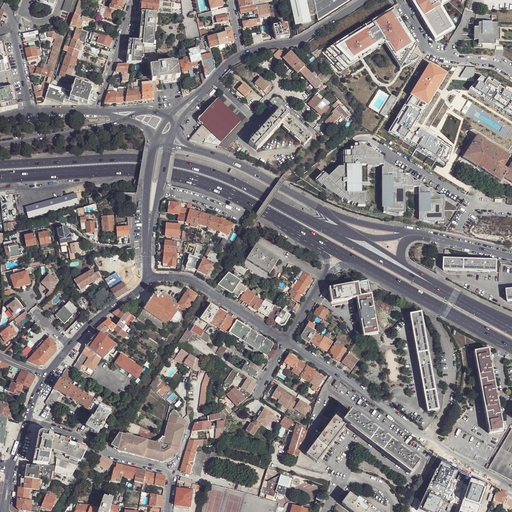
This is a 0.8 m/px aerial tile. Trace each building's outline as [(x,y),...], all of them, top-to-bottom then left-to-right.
[(40,0),(40,3),(54,8),(56,0),(40,0)] [(66,0),(63,11),(69,14),(73,0),(66,0)] [(111,3),(110,5),(118,8),(122,9),(123,4),(124,5),(126,0),(125,0),(124,0),(113,0),(112,4),(111,3)] [(158,13),(159,0),(139,0),(139,4),(142,5),(142,12),(156,13),(158,13)] [(193,0),(181,0),(181,1),(183,16),(172,15),(160,14),(156,34),(156,35),(161,64),(167,63),(167,64),(177,63),(177,60),(184,58),(188,57),(189,57),(188,51),(187,49),(186,42),(187,42),(196,39),(199,38),(202,37),(201,37),(201,35),(200,31),(199,27),(198,21),(196,14),(193,0)] [(170,0),(169,0),(159,0),(158,13),(160,14),(172,15),(173,0),(170,0)] [(183,16),(181,1),(178,1),(176,0),(173,0),(172,15),(183,16)] [(222,2),(221,0),(208,0),(211,10),(223,7),(222,2)] [(252,6),(250,0),(237,0),(240,8),(252,6)] [(290,0),(295,25),(311,21),(309,16),(306,0),(290,0)] [(306,0),(309,16),(316,14),(318,21),(350,0),(306,0)] [(447,0),(442,0),(441,1),(439,7),(451,27),(436,36),(414,0),(410,0),(434,39),(454,27),(441,6),(442,3),(447,0)] [(414,0),(436,36),(451,27),(439,7),(441,1),(442,0),(414,0)] [(102,6),(99,5),(99,6),(102,7),(98,17),(104,19),(104,17),(107,7),(102,6)] [(256,5),(252,6),(240,8),(241,14),(245,13),(253,11),(254,14),(258,14),(256,7),(256,5)] [(269,10),(268,5),(256,7),(258,14),(258,16),(258,18),(264,17),(265,22),(268,22),(267,17),(271,16),(269,10)] [(393,5),(347,34),(349,36),(395,7),(393,5)] [(104,17),(115,20),(118,11),(117,11),(109,8),(107,7),(104,17)] [(211,12),(212,17),(228,13),(227,7),(211,11),(211,12)] [(335,42),(326,48),(343,65),(373,46),(372,43),(380,38),(387,41),(390,45),(389,48),(391,48),(395,52),(393,55),(404,59),(415,41),(395,7),(349,36),(347,34),(345,35),(347,38),(337,44),(335,42)] [(156,13),(142,12),(139,41),(129,40),(126,64),(129,64),(131,63),(141,63),(142,55),(143,55),(144,49),(145,46),(153,47),(154,34),(153,34),(153,31),(154,31),(155,23),(156,13)] [(199,20),(201,20),(212,17),(211,12),(198,15),(199,17),(199,20)] [(74,15),(70,25),(73,26),(81,29),(84,21),(88,22),(89,20),(88,20),(82,18),(78,16),(77,16),(74,15)] [(216,17),(217,23),(228,21),(227,15),(216,17)] [(501,24),(511,24),(511,15),(502,16),(501,24)] [(280,18),(275,19),(271,20),(273,27),(281,26),(281,25),(280,18)] [(255,20),(243,22),(244,29),(256,26),(256,23),(255,20)] [(498,22),(479,21),(478,26),(474,26),(473,46),(494,48),(495,43),(499,43),(499,26),(498,26),(498,22)] [(289,38),(287,25),(284,26),(281,26),(273,27),(274,34),(276,40),(280,39),(289,38)] [(74,34),(72,39),(82,42),(84,43),(86,38),(88,32),(76,29),(74,34)] [(23,34),(25,40),(36,38),(35,35),(38,34),(38,31),(23,34)] [(48,71),(53,73),(62,41),(64,36),(62,34),(56,31),(47,33),(48,37),(57,39),(47,71),(48,71)] [(226,33),(216,36),(219,46),(229,43),(227,32),(226,33)] [(97,43),(100,35),(94,33),(91,41),(95,42),(97,43)] [(263,42),(262,34),(252,37),(253,41),(254,44),(256,43),(263,42)] [(109,47),(112,39),(111,39),(107,37),(100,35),(97,43),(109,47)] [(199,38),(196,39),(197,45),(198,48),(200,56),(201,61),(204,73),(206,80),(215,70),(212,59),(211,54),(210,49),(208,38),(207,35),(206,35),(202,37),(201,37),(202,37),(199,38)] [(345,35),(335,42),(337,44),(347,38),(345,35)] [(210,38),(208,38),(210,49),(212,48),(213,51),(218,49),(219,49),(219,46),(216,36),(210,38)] [(384,42),(393,55),(395,52),(391,48),(389,48),(390,45),(387,41),(380,38),(372,43),(373,46),(343,65),(326,48),(323,50),(342,69),(375,47),(377,44),(381,41),(384,42)] [(72,39),(69,47),(79,51),(80,48),(82,42),(72,39)] [(0,42),(0,74),(10,72),(3,41),(0,42)] [(422,53),(415,41),(404,59),(414,66),(422,53)] [(26,52),(28,58),(32,57),(39,56),(36,46),(34,47),(31,47),(25,48),(26,52)] [(65,46),(63,50),(68,52),(67,56),(76,59),(77,57),(82,58),(84,52),(81,51),(79,51),(69,47),(67,47),(65,46)] [(273,47),(269,48),(279,59),(282,56),(290,49),(288,48),(273,47)] [(188,51),(189,57),(191,64),(197,62),(201,61),(200,56),(198,48),(196,49),(189,50),(188,51)] [(290,49),(282,56),(297,71),(299,69),(304,64),(297,57),(291,50),(290,49)] [(400,66),(404,59),(393,55),(400,66)] [(66,56),(63,66),(74,69),(75,65),(75,63),(77,59),(76,59),(67,56),(66,56)] [(188,59),(184,60),(180,61),(182,73),(186,72),(189,71),(193,70),(192,67),(191,64),(189,57),(188,57),(188,59)] [(167,63),(161,64),(161,65),(150,67),(151,77),(152,81),(180,78),(177,63),(167,64),(167,63)] [(123,79),(129,78),(130,72),(131,65),(129,65),(129,64),(126,64),(121,64),(118,64),(116,71),(115,72),(122,72),(124,72),(123,79)] [(312,72),(304,64),(299,69),(316,86),(318,84),(321,87),(323,84),(320,81),(314,75),(312,72)] [(51,78),(52,74),(53,73),(48,71),(47,71),(45,71),(40,69),(34,67),(34,65),(29,65),(31,75),(36,74),(46,76),(51,78)] [(74,69),(63,66),(59,76),(62,77),(70,80),(74,69)] [(0,112),(19,108),(10,72),(0,74),(0,76),(3,92),(0,92),(0,112)] [(261,75),(255,81),(267,92),(272,87),(269,84),(270,83),(261,75)] [(49,85),(51,78),(46,76),(43,86),(48,88),(49,85)] [(142,78),(142,82),(142,86),(142,87),(142,91),(142,100),(154,99),(153,90),(152,85),(152,84),(152,82),(152,81),(151,77),(142,78)] [(93,87),(98,89),(99,84),(89,81),(87,86),(93,87)] [(244,81),(238,87),(246,95),(252,88),(244,81)] [(53,86),(49,99),(63,104),(65,99),(69,101),(70,98),(79,101),(83,102),(88,104),(93,87),(87,86),(85,85),(75,82),(72,93),(65,91),(66,90),(58,87),(58,88),(53,86)] [(128,84),(128,87),(128,89),(127,92),(126,102),(132,102),(132,92),(132,88),(134,88),(142,87),(142,86),(142,82),(137,83),(137,86),(132,86),(132,83),(128,83),(128,84)] [(45,98),(48,88),(43,86),(42,89),(41,92),(40,97),(43,98),(45,98)] [(189,87),(182,88),(183,95),(190,94),(189,87)] [(132,92),(132,102),(142,100),(142,91),(134,92),(132,92)] [(314,91),(306,99),(309,102),(316,93),(314,91)] [(117,93),(115,103),(126,102),(127,92),(122,92),(120,93),(117,93)] [(105,104),(115,103),(117,93),(113,93),(108,93),(105,104)] [(316,93),(309,102),(321,112),(328,103),(331,100),(325,95),(322,99),(316,93)] [(242,118),(246,114),(225,94),(221,98),(242,118)] [(204,121),(222,140),(242,118),(221,98),(218,96),(203,112),(201,112),(200,113),(198,115),(198,117),(199,119),(201,121),(203,121),(204,121)] [(380,112),(385,115),(393,101),(388,99),(380,112)] [(340,103),(336,100),(333,103),(336,107),(333,110),(334,111),(325,119),(330,124),(342,113),(346,117),(349,114),(350,111),(347,108),(348,108),(344,103),(343,104),(341,102),(340,103)] [(328,103),(321,112),(324,114),(331,106),(328,103)] [(494,105),(487,116),(496,122),(503,111),(494,105)] [(267,121),(274,128),(280,122),(288,113),(281,106),(267,121)] [(288,113),(280,122),(292,132),(300,124),(288,113)] [(221,144),(227,146),(252,119),(247,114),(222,140),(219,144),(221,144)] [(496,122),(487,116),(485,119),(480,128),(477,132),(477,133),(485,138),(496,122)] [(480,128),(485,119),(482,117),(476,126),(477,126),(480,128)] [(222,140),(204,121),(190,137),(218,143),(222,140)] [(256,148),(274,128),(267,121),(249,141),(256,148)] [(312,135),(300,124),(292,132),(304,143),(312,135)] [(485,139),(485,138),(477,133),(462,156),(500,180),(503,175),(507,168),(503,165),(505,162),(510,154),(485,139)] [(378,164),(382,164),(382,160),(382,156),(376,152),(373,152),(373,151),(370,151),(370,149),(368,149),(365,149),(365,146),(359,142),(358,143),(354,143),(354,146),(350,146),(350,150),(346,150),(346,164),(342,164),(342,166),(337,166),(336,167),(338,169),(330,177),(328,175),(322,170),(314,178),(320,184),(321,184),(323,182),(327,185),(325,187),(325,188),(332,192),(333,190),(343,197),(347,202),(351,201),(354,201),(353,199),(357,199),(357,204),(357,205),(364,205),(364,192),(359,192),(359,184),(356,184),(356,180),(358,180),(358,176),(355,176),(355,169),(358,169),(358,164),(367,164),(367,162),(378,162),(378,164)] [(398,170),(382,160),(382,164),(382,175),(383,199),(383,211),(386,211),(386,210),(403,209),(403,197),(403,194),(401,194),(401,188),(404,188),(404,187),(404,184),(412,185),(417,185),(417,182),(409,176),(404,176),(403,173),(398,173),(398,170)] [(503,175),(511,180),(511,160),(509,165),(507,168),(503,175)] [(338,169),(336,167),(328,175),(330,177),(338,169)] [(427,187),(420,183),(420,209),(420,219),(429,221),(430,218),(434,218),(434,221),(437,221),(437,219),(440,219),(440,221),(443,221),(443,199),(438,199),(438,194),(432,190),(427,187)] [(343,197),(333,190),(332,192),(335,194),(335,193),(338,196),(338,197),(341,199),(343,197)] [(76,193),(25,208),(28,217),(79,203),(76,193)] [(179,216),(179,218),(184,219),(185,211),(186,206),(182,205),(180,205),(180,202),(181,201),(170,199),(169,199),(168,204),(169,204),(169,206),(168,210),(179,211),(179,216)] [(198,221),(200,210),(190,207),(189,207),(188,211),(186,219),(190,220),(190,223),(196,225),(197,224),(198,221)] [(211,213),(200,210),(198,221),(199,221),(203,222),(209,223),(211,213)] [(221,216),(211,213),(209,223),(208,224),(218,227),(218,226),(221,216)] [(108,231),(114,230),(113,216),(102,217),(103,232),(108,231)] [(233,222),(221,216),(218,226),(228,232),(233,222)] [(477,218),(476,234),(510,235),(510,219),(477,218)] [(166,233),(179,234),(181,222),(167,221),(166,227),(166,233)] [(11,222),(3,224),(5,234),(12,232),(11,222)] [(97,222),(86,223),(86,229),(87,233),(90,233),(95,233),(95,230),(97,230),(97,222)] [(128,227),(116,228),(117,237),(123,236),(129,236),(128,227)] [(66,228),(58,229),(56,229),(57,233),(59,233),(61,247),(67,245),(66,242),(71,242),(70,235),(69,235),(69,233),(68,232),(67,232),(66,228)] [(38,234),(40,245),(51,242),(49,231),(44,232),(38,234)] [(26,247),(36,245),(34,234),(29,235),(25,236),(26,247)] [(226,245),(230,239),(224,235),(219,243),(226,245)] [(165,243),(165,249),(176,250),(177,238),(166,237),(165,243)] [(23,255),(21,247),(18,247),(17,242),(12,243),(12,240),(4,241),(4,242),(7,258),(23,255)] [(217,242),(214,241),(211,241),(211,240),(208,246),(210,247),(215,249),(217,242)] [(247,256),(270,271),(279,257),(256,242),(247,256)] [(79,243),(67,245),(70,260),(74,259),(73,253),(80,252),(80,251),(79,246),(79,243)] [(176,250),(165,249),(164,257),(163,262),(176,263),(176,250)] [(193,266),(198,268),(203,257),(189,252),(188,257),(186,263),(189,264),(190,265),(191,266),(193,266)] [(203,257),(198,268),(203,270),(207,272),(210,265),(211,266),(214,261),(213,260),(214,259),(213,258),(206,255),(204,254),(203,257)] [(464,269),(464,257),(444,257),(444,268),(464,269)] [(464,269),(497,270),(497,259),(464,257),(464,269)] [(236,261),(229,269),(232,271),(234,267),(244,273),(247,268),(236,261)] [(30,284),(25,269),(13,271),(14,276),(11,277),(14,289),(22,287),(22,289),(26,288),(25,286),(30,284)] [(80,291),(100,278),(97,273),(94,274),(92,270),(74,281),(80,291)] [(241,273),(238,277),(235,275),(232,273),(228,270),(217,282),(224,286),(231,291),(240,278),(241,277),(243,274),(241,273)] [(310,279),(312,275),(304,270),(299,278),(307,283),(310,279)] [(128,290),(125,285),(128,282),(122,273),(118,275),(117,273),(105,281),(116,299),(129,292),(128,290)] [(57,288),(54,286),(58,282),(49,274),(41,283),(49,291),(46,295),(48,298),(57,288)] [(247,286),(249,283),(243,279),(244,278),(241,277),(240,278),(231,291),(235,293),(237,295),(240,291),(242,292),(247,286)] [(296,282),(293,286),(294,287),(301,291),(302,292),(304,289),(305,287),(303,286),(305,283),(296,277),(294,281),(296,282)] [(358,279),(358,280),(329,286),(331,300),(356,295),(362,327),(363,333),(378,330),(375,314),(370,287),(368,277),(358,279)] [(293,286),(291,285),(288,290),(292,292),(290,295),(298,300),(299,297),(300,295),(298,294),(301,291),(294,287),(293,286)] [(247,286),(242,292),(240,296),(245,299),(248,302),(255,292),(254,291),(251,289),(247,286)] [(181,317),(182,317),(183,317),(196,296),(188,290),(179,303),(166,295),(165,297),(178,306),(175,310),(178,312),(181,314),(181,317)] [(182,317),(181,317),(181,314),(178,312),(175,310),(178,306),(165,297),(166,295),(166,293),(164,292),(162,292),(160,294),(156,291),(155,291),(155,292),(153,295),(152,296),(147,304),(146,305),(146,306),(144,308),(143,309),(143,310),(148,313),(146,315),(147,317),(149,318),(151,318),(152,316),(160,322),(161,323),(162,322),(164,324),(164,325),(165,325),(168,322),(169,322),(170,322),(173,323),(172,324),(173,325),(174,324),(176,324),(176,325),(177,325),(177,324),(179,323),(179,324),(180,323),(179,322),(181,320),(182,320),(181,319),(181,318),(182,317)] [(256,292),(255,292),(248,302),(254,305),(258,308),(264,297),(263,299),(255,294),(256,292)] [(274,303),(264,297),(258,308),(263,311),(267,313),(274,303)] [(6,307),(13,317),(8,320),(11,323),(14,320),(20,317),(21,316),(18,312),(22,310),(15,300),(6,307)] [(64,325),(78,310),(69,302),(55,316),(59,320),(64,325)] [(278,305),(274,302),(274,303),(267,313),(272,317),(275,318),(282,307),(281,307),(281,306),(281,305),(279,304),(278,305)] [(323,317),(328,308),(320,303),(318,306),(318,308),(316,307),(314,311),(323,317)] [(215,307),(211,304),(200,319),(208,325),(210,323),(218,309),(215,307)] [(290,312),(282,307),(275,318),(279,321),(281,323),(284,322),(290,312)] [(116,326),(122,330),(127,324),(124,322),(130,314),(121,308),(117,311),(112,314),(121,320),(118,324),(116,326)] [(222,312),(218,309),(210,323),(219,328),(228,315),(222,312)] [(143,310),(137,319),(138,320),(145,324),(145,325),(148,321),(161,331),(165,325),(164,325),(164,324),(162,322),(161,323),(160,322),(152,316),(151,318),(149,318),(147,317),(146,315),(148,313),(143,310)] [(423,321),(421,310),(414,312),(409,312),(427,410),(439,407),(437,397),(434,379),(430,361),(427,345),(423,321)] [(21,316),(20,317),(22,320),(29,315),(26,312),(21,316)] [(133,316),(130,314),(124,322),(127,324),(133,316)] [(232,318),(228,315),(219,328),(224,331),(226,332),(227,331),(229,332),(237,321),(236,321),(232,318)] [(122,330),(116,326),(108,320),(105,319),(104,320),(106,322),(104,323),(103,324),(102,322),(95,328),(100,333),(103,336),(109,330),(111,332),(114,330),(125,338),(128,334),(122,330)] [(315,330),(316,329),(313,326),(315,323),(309,319),(301,332),(302,336),(304,337),(309,340),(310,338),(315,330)] [(145,324),(138,320),(136,322),(135,324),(142,328),(145,324)] [(229,332),(229,333),(243,342),(251,330),(245,326),(237,321),(229,332)] [(15,332),(11,326),(0,334),(0,337),(1,340),(0,340),(3,345),(16,335),(16,334),(15,332)] [(194,326),(191,330),(188,328),(187,330),(193,333),(200,338),(204,333),(204,332),(194,326)] [(103,336),(105,338),(111,332),(109,330),(103,336)] [(193,333),(187,330),(177,345),(209,365),(209,364),(212,360),(190,345),(190,346),(187,344),(187,341),(189,339),(193,333)] [(259,335),(251,330),(243,342),(258,351),(265,339),(259,335)] [(320,333),(315,330),(310,338),(315,341),(318,343),(324,334),(321,332),(320,333)] [(90,345),(87,348),(105,360),(117,346),(114,345),(105,338),(103,336),(100,333),(98,336),(90,345)] [(212,338),(204,333),(200,338),(208,344),(212,338)] [(333,339),(324,334),(318,343),(323,346),(327,349),(333,339)] [(44,366),(56,352),(56,349),(56,344),(49,338),(47,340),(45,339),(47,336),(46,335),(36,347),(37,348),(36,349),(38,350),(36,352),(34,354),(28,361),(27,361),(26,362),(38,367),(44,366)] [(348,350),(350,348),(340,342),(341,339),(338,336),(336,338),(334,343),(329,350),(334,352),(333,354),(335,355),(339,358),(339,357),(342,359),(348,350)] [(270,342),(265,339),(258,351),(262,353),(260,355),(265,358),(272,346),(272,343),(270,342)] [(223,342),(221,345),(222,345),(227,349),(236,354),(238,351),(223,342)] [(4,351),(6,353),(13,345),(12,343),(4,351)] [(227,349),(222,345),(216,354),(222,357),(227,349)] [(491,361),(488,347),(474,349),(489,431),(503,428),(501,419),(501,417),(500,410),(498,400),(496,390),(496,389),(493,377),(492,367),(491,361)] [(102,359),(86,348),(83,353),(76,364),(77,365),(76,367),(75,369),(76,369),(90,378),(93,372),(102,359)] [(351,352),(348,350),(342,359),(341,359),(342,360),(347,364),(351,367),(358,358),(354,355),(356,353),(352,350),(351,352)] [(185,362),(184,363),(193,369),(194,366),(196,359),(190,355),(184,351),(179,358),(185,362)] [(238,351),(236,354),(246,361),(250,364),(250,362),(252,360),(238,351)] [(118,352),(112,361),(137,379),(144,370),(118,352)] [(294,368),(298,361),(294,358),(289,355),(285,362),(288,365),(294,368)] [(202,363),(196,359),(194,366),(200,370),(201,369),(202,363)] [(250,364),(246,361),(243,368),(250,372),(249,374),(255,377),(260,369),(258,367),(253,364),(250,362),(250,364)] [(303,363),(298,361),(294,368),(292,371),(300,377),(307,366),(303,363)] [(10,365),(1,362),(0,363),(0,367),(8,371),(10,365)] [(311,369),(307,366),(300,377),(299,379),(300,379),(302,378),(303,379),(305,380),(310,383),(316,372),(311,369)] [(233,369),(225,381),(231,385),(239,373),(233,369)] [(67,370),(61,380),(60,380),(57,385),(54,389),(55,390),(47,402),(53,406),(61,394),(94,414),(86,427),(97,435),(112,411),(67,384),(73,374),(73,373),(67,370)] [(36,376),(22,371),(17,382),(18,383),(23,385),(30,388),(32,384),(33,382),(36,376)] [(321,376),(316,372),(310,383),(313,385),(312,387),(316,390),(324,377),(321,376)] [(213,376),(206,373),(202,384),(198,409),(205,410),(209,386),(213,376)] [(157,377),(150,387),(157,394),(158,393),(162,396),(164,394),(168,390),(168,389),(168,390),(169,389),(168,388),(169,387),(167,386),(166,387),(161,383),(162,382),(159,379),(157,377)] [(256,384),(247,379),(241,388),(245,391),(251,394),(256,384)] [(22,387),(23,385),(18,383),(16,385),(12,383),(8,392),(19,396),(21,392),(23,388),(22,387)] [(251,395),(251,394),(245,391),(243,393),(240,391),(239,391),(235,387),(227,394),(237,406),(251,395)] [(278,399),(276,402),(289,410),(289,409),(293,411),(294,409),(305,416),(310,407),(300,400),(298,404),(294,401),(296,398),(278,387),(272,396),(278,399)] [(172,394),(168,390),(164,394),(168,398),(172,394)] [(0,406),(0,405),(0,419),(7,421),(10,410),(11,407),(12,404),(2,401),(0,406)] [(120,432),(110,447),(117,452),(123,453),(163,463),(175,455),(177,448),(179,449),(186,422),(184,419),(182,418),(170,406),(162,439),(156,441),(120,432)] [(210,421),(225,418),(225,416),(229,413),(225,408),(219,413),(219,414),(207,416),(207,417),(201,419),(201,422),(208,421),(210,421)] [(259,416),(256,420),(266,427),(274,415),(264,408),(261,413),(259,416)] [(342,422),(345,425),(346,425),(409,473),(418,463),(350,412),(344,420),(342,422)] [(337,436),(345,425),(342,422),(344,420),(337,414),(327,428),(337,436)] [(279,425),(281,426),(288,430),(293,423),(284,417),(279,425)] [(251,424),(250,423),(248,426),(245,431),(253,436),(258,428),(259,429),(261,426),(255,422),(253,420),(251,424)] [(211,430),(210,421),(208,421),(201,422),(195,423),(194,425),(193,429),(192,431),(199,431),(211,430)] [(299,457),(304,440),(306,432),(297,425),(288,453),(299,457)] [(511,426),(488,466),(505,475),(511,478),(511,426)] [(337,436),(327,428),(316,442),(327,450),(331,444),(331,445),(333,442),(337,436)] [(211,434),(216,434),(215,439),(219,439),(221,439),(221,438),(222,432),(223,429),(217,429),(211,430),(211,434)] [(198,440),(199,431),(192,431),(190,437),(190,438),(189,441),(198,440)] [(71,442),(54,436),(44,432),(39,435),(36,451),(34,459),(33,464),(50,465),(52,453),(52,452),(51,452),(51,451),(66,456),(65,457),(81,462),(87,449),(70,443),(71,442)] [(196,452),(199,440),(198,440),(189,441),(186,451),(196,452)] [(322,455),(327,450),(316,442),(306,455),(316,464),(320,458),(321,458),(323,456),(322,455)] [(198,452),(196,452),(186,451),(184,456),(180,471),(200,477),(204,462),(213,464),(216,452),(201,452),(198,452)] [(104,468),(108,470),(112,463),(108,460),(102,457),(94,469),(101,473),(104,468)] [(56,459),(56,466),(74,472),(78,466),(56,459)] [(437,468),(419,508),(426,511),(439,511),(458,471),(455,470),(455,468),(442,461),(439,469),(437,468)] [(21,471),(19,477),(39,480),(39,477),(44,478),(44,476),(53,476),(54,467),(40,466),(40,467),(26,466),(26,465),(22,464),(21,471)] [(111,481),(121,483),(121,480),(122,477),(124,466),(120,465),(117,464),(115,469),(114,469),(111,481)] [(68,478),(69,476),(71,477),(74,472),(56,466),(55,472),(61,475),(68,478)] [(132,479),(135,480),(137,469),(130,468),(124,466),(122,477),(132,479)] [(135,482),(140,483),(139,488),(142,489),(143,483),(145,472),(142,471),(137,469),(135,480),(135,482)] [(152,489),(154,489),(154,486),(156,474),(150,473),(145,472),(143,483),(153,485),(152,489)] [(156,474),(154,486),(164,488),(165,477),(161,476),(156,474)] [(277,494),(281,496),(281,495),(283,494),(284,494),(286,489),(284,489),(285,487),(290,489),(293,479),(280,475),(268,482),(264,494),(274,497),(275,492),(277,493),(277,494)] [(18,485),(18,488),(30,489),(39,491),(40,480),(39,480),(19,477),(18,485)] [(486,482),(472,477),(459,511),(478,511),(487,487),(485,486),(486,482)] [(18,495),(17,499),(29,500),(30,489),(18,488),(18,495)] [(190,508),(191,502),(194,502),(195,495),(192,494),(193,491),(177,489),(174,506),(190,508)] [(56,500),(49,497),(51,492),(48,491),(42,507),(42,508),(47,510),(52,511),(56,500)] [(499,491),(498,493),(496,492),(491,504),(491,505),(493,506),(493,505),(494,505),(496,502),(503,504),(505,498),(506,496),(505,496),(505,494),(500,492),(499,491)] [(149,506),(161,508),(162,502),(163,497),(156,495),(151,495),(149,506)] [(349,495),(341,505),(351,511),(371,511),(366,508),(361,504),(362,502),(360,501),(357,499),(356,501),(355,499),(349,495)] [(108,511),(111,506),(113,499),(104,496),(99,509),(98,511),(108,511)] [(511,497),(510,500),(505,498),(503,504),(511,507),(511,497)] [(42,507),(32,505),(32,501),(29,500),(17,499),(17,507),(19,510),(26,511),(31,511),(39,511),(42,508),(42,507)] [(455,511),(456,511),(452,510),(454,503),(447,502),(445,511),(455,511)]
